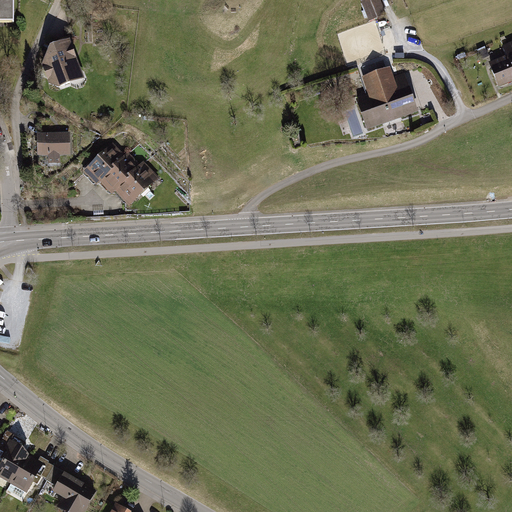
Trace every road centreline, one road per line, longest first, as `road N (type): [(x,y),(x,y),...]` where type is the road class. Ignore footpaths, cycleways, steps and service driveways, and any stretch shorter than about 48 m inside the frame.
road 1 (residential): [(250,226),(257,200),(282,184),(414,144),(511,98)]
road 2 (secondary): [(250,226),(511,209)]
road 3 (secondary): [(10,242),(250,226)]
road 4 (tertiary): [(0,375),(93,447),(189,504)]
road 5 (residential): [(56,4),(24,72),(19,144),(7,177)]
